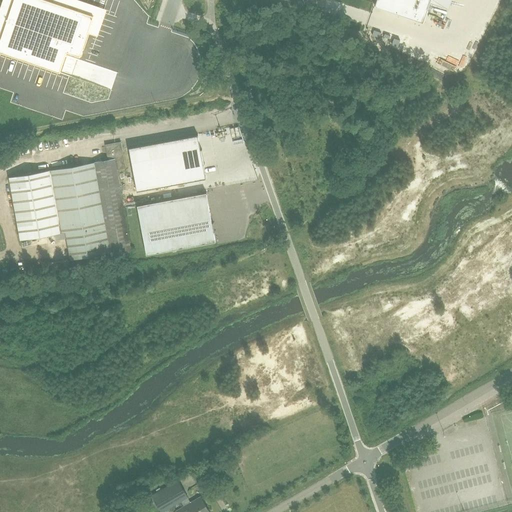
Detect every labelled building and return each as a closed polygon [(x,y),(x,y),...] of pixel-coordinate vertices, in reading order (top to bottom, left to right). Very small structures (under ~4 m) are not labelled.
[(80,57),(88,33),(94,15),(47,0),(13,0),(0,40),(0,52),(60,73),(67,52),(80,57)] [(376,0),(374,5),(424,22),(427,12),(430,2),(430,0),(376,0)] [(137,191),(206,178),(198,135),(129,148),(137,191)] [(109,160),(95,162),(51,170),(10,178),(21,240),(66,232),(71,260),(112,253),(112,254),(132,251),(117,169),(125,167),(121,142),(106,145),(109,160)] [(147,255),(215,242),(206,193),(137,205),(147,255)] [(432,329),(421,333),(423,339),(434,335),(432,329)] [(189,503),(187,499),(189,498),(178,480),(152,495),(153,497),(151,498),(154,504),(156,503),(161,511),(164,511),(182,502),(185,506),(176,511),(209,511),(200,497),(189,503)]
